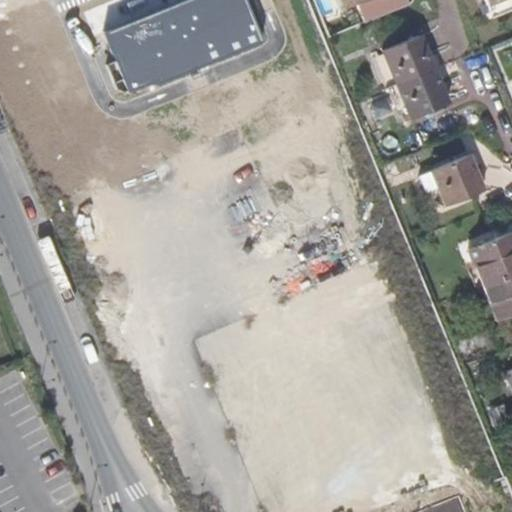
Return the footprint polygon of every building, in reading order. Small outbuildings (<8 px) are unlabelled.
[(410,33),(373,47),(389,84),(425,69),(410,33)] [(425,69),(389,84),(404,120),(440,106),(425,69)] [(474,188),(459,152),(424,166),(439,202),(474,188)] [(511,232),(508,224),(466,241),(482,279),(511,265),(511,232)] [(511,265),(482,279),(497,315),(511,308),(511,265)] [(511,361),(494,369),(503,392),(511,388),(511,361)]
